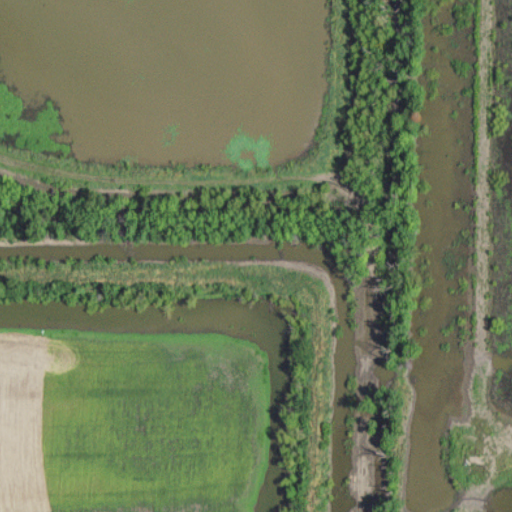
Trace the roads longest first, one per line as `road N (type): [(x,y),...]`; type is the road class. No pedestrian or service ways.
road 1 (residential): [(0,174),(123,199),(342,189),(358,203),(351,511)]
road 2 (residential): [(487,0),(482,421),(506,466),(489,511)]
